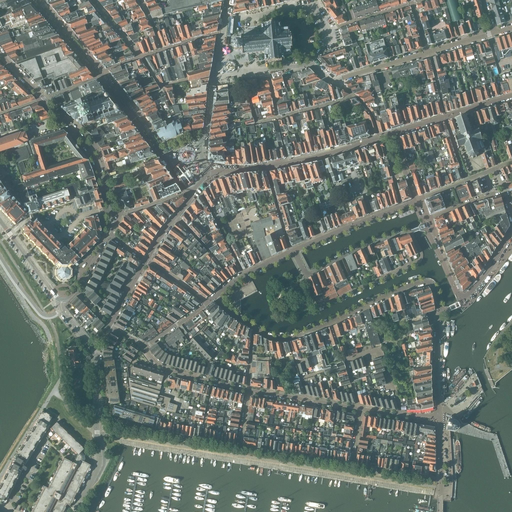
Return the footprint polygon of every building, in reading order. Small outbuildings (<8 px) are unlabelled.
[(10,0),(6,2),(0,4),(0,10),(1,12),(0,12),(0,18),(31,4),(31,3),(27,0),(10,0)] [(59,0),(49,4),(53,9),(72,2),(71,0),(59,0)] [(57,13),(71,8),(88,1),(87,0),(77,0),(72,2),(53,9),(57,13)] [(136,1),(135,0),(123,0),(124,2),(121,3),(124,11),(127,10),(125,5),(136,1)] [(171,0),(172,1),(171,1),(173,13),(175,12),(178,12),(178,13),(179,13),(193,9),(193,8),(198,7),(212,4),(224,2),(224,0),(171,0)] [(264,7),(262,0),(252,0),(253,4),(247,5),(248,11),(264,7)] [(322,0),(322,1),(323,3),(325,6),(326,8),(332,5),(334,7),(336,10),(339,7),(335,0),(322,0)] [(433,0),(430,0),(433,10),(434,10),(436,15),(438,14),(433,0)] [(456,0),(448,0),(446,1),(446,3),(452,21),(453,23),(457,22),(463,20),(463,18),(456,0)] [(92,5),(89,1),(88,1),(71,8),(57,13),(62,18),(82,9),(92,5)] [(136,1),(125,5),(127,10),(132,8),(137,6),(138,6),(136,1)] [(169,1),(164,2),(164,3),(157,5),(148,8),(150,13),(161,9),(162,9),(161,6),(169,3),(169,1)] [(115,3),(104,7),(107,10),(118,6),(116,2),(115,3)] [(212,4),(198,7),(199,12),(204,11),(222,8),(224,2),(212,4)] [(428,17),(431,16),(426,2),(422,3),(425,12),(426,12),(428,17)] [(425,12),(422,3),(416,5),(419,14),(424,12),(425,12)] [(0,28),(9,26),(40,14),(31,4),(0,18),(0,28)] [(476,12),(482,10),(480,4),(475,6),(475,5),(474,6),(476,12)] [(92,5),(82,9),(62,18),(67,23),(97,12),(92,5)] [(247,5),(234,8),(233,14),(248,11),(247,5)] [(111,16),(123,11),(122,9),(121,8),(119,9),(118,6),(107,10),(111,16)] [(336,11),(339,9),(339,10),(341,8),(340,6),(339,7),(336,10),(334,7),(328,12),(330,15),(333,13),(333,14),(336,12),(336,11)] [(133,15),(142,12),(139,7),(137,7),(131,9),(128,11),(128,13),(132,12),(133,15)] [(410,7),(404,9),(404,10),(405,15),(412,13),(411,11),(410,7)] [(199,12),(194,13),(196,19),(203,18),(221,13),(222,8),(204,11),(199,12)] [(333,13),(330,15),(334,19),(340,15),(339,15),(338,14),(343,10),(341,8),(339,10),(339,9),(336,11),(336,12),(333,14),(333,13)] [(447,8),(444,9),(447,18),(446,18),(447,18),(448,21),(445,22),(445,25),(449,38),(450,39),(455,38),(452,28),(451,25),(450,22),(450,21),(447,8)] [(153,19),(163,15),(161,9),(150,13),(153,19)] [(476,12),(478,18),(483,17),(484,16),(482,10),(476,12)] [(123,12),(123,11),(111,16),(115,20),(124,16),(123,15),(127,13),(126,11),(123,12)] [(97,12),(67,23),(72,29),(92,23),(103,19),(97,12)] [(132,16),(130,17),(132,24),(133,25),(134,24),(134,23),(138,22),(138,20),(145,17),(142,12),(133,15),(132,16)] [(340,15),(334,19),(338,25),(346,22),(348,21),(347,20),(346,20),(345,18),(344,19),(343,16),(345,15),(344,12),(343,12),(339,15),(340,15)] [(392,12),(385,15),(387,23),(392,22),(393,21),(393,22),(396,21),(398,20),(395,13),(395,12),(392,12)] [(424,12),(419,14),(422,23),(428,22),(426,16),(425,12),(424,12)] [(221,13),(203,18),(203,20),(198,22),(194,23),(194,22),(189,23),(189,25),(189,26),(190,27),(203,24),(220,19),(221,13)] [(40,14),(9,26),(11,29),(14,28),(24,25),(44,18),(40,14)] [(174,22),(172,16),(163,18),(164,23),(171,45),(181,42),(174,22)] [(497,25),(505,23),(505,21),(503,16),(495,18),(497,25)] [(125,20),(117,23),(121,27),(122,27),(128,25),(132,24),(130,17),(125,19),(125,20)] [(138,23),(134,25),(135,27),(139,26),(148,22),(146,17),(144,18),(140,19),(141,21),(137,22),(138,23)] [(464,19),(468,34),(476,31),(475,30),(472,20),(472,17),(470,18),(464,19)] [(25,28),(25,29),(46,21),(44,18),(24,25),(25,28)] [(156,27),(160,26),(162,25),(161,24),(164,23),(163,18),(154,21),(156,27)] [(94,28),(107,24),(103,19),(92,23),(94,28)] [(175,21),(174,22),(181,42),(188,40),(183,25),(183,24),(182,21),(181,19),(178,20),(176,21),(175,21)] [(219,25),(220,19),(203,24),(205,29),(219,25)] [(463,20),(457,22),(460,35),(461,36),(468,34),(463,20),(464,20),(463,20)] [(10,34),(0,37),(0,43),(1,43),(5,41),(11,39),(11,38),(14,37),(20,35),(20,36),(32,31),(50,25),(46,21),(25,29),(25,28),(10,34)] [(139,26),(135,27),(136,29),(138,34),(142,32),(143,32),(145,31),(152,28),(150,25),(148,22),(139,26)] [(265,56),(265,61),(268,61),(268,62),(271,61),(279,60),(279,61),(282,60),(282,59),(285,59),(284,55),(292,54),(292,49),(291,49),(291,47),(293,47),(291,33),(290,33),(290,32),(290,26),(281,27),(281,23),(278,23),(278,22),(275,23),(267,24),(267,23),(264,24),(264,25),(262,25),(262,27),(262,30),(263,30),(263,33),(263,34),(259,34),(258,34),(255,34),(254,34),(251,35),(250,35),(246,35),(241,36),(242,41),(240,41),(239,41),(237,41),(236,41),(234,41),(234,44),(234,45),(234,47),(234,48),(235,50),(238,50),(240,50),(243,50),(243,55),(247,54),(248,54),(252,54),(253,54),(256,53),(256,54),(257,53),(260,53),(261,53),(265,52),(265,53),(265,56)] [(422,24),(424,30),(425,30),(431,29),(428,22),(422,24)] [(76,34),(94,28),(92,23),(72,29),(76,34)] [(162,25),(160,26),(161,31),(167,46),(171,45),(164,23),(161,24),(162,25)] [(80,39),(94,34),(99,32),(103,31),(111,28),(107,24),(94,28),(76,34),(80,39)] [(124,28),(122,29),(126,33),(133,30),(136,29),(135,29),(134,25),(134,24),(124,28)] [(183,25),(188,40),(193,38),(190,27),(189,26),(187,26),(186,24),(183,25)] [(190,27),(193,38),(204,35),(203,29),(205,29),(203,24),(190,27)] [(353,24),(346,26),(349,33),(351,32),(355,31),(353,24)] [(18,44),(55,31),(50,25),(32,31),(20,36),(5,41),(1,43),(0,43),(0,44),(2,48),(15,43),(18,44)] [(217,31),(219,25),(205,29),(206,34),(217,31)] [(9,26),(0,28),(0,36),(10,33),(9,30),(11,29),(9,26)] [(346,26),(339,28),(342,35),(349,33),(346,26)] [(94,34),(80,39),(83,42),(85,45),(96,41),(100,39),(103,38),(106,37),(108,36),(116,33),(111,28),(103,31),(99,32),(94,34)] [(148,36),(149,39),(156,37),(152,28),(145,31),(147,34),(148,34),(149,36),(148,36)] [(429,46),(438,43),(450,39),(447,31),(443,32),(442,29),(439,30),(440,33),(436,34),(435,31),(429,33),(430,36),(426,37),(429,46)] [(26,52),(44,46),(42,41),(58,35),(55,31),(18,44),(15,43),(2,48),(7,54),(17,50),(21,48),(23,48),(24,51),(25,52),(26,52)] [(142,38),(147,53),(154,51),(149,39),(148,36),(149,36),(148,34),(147,34),(145,31),(143,32),(144,35),(139,37),(140,39),(142,38)] [(163,47),(167,46),(161,31),(158,32),(163,47)] [(410,37),(404,39),(405,43),(408,52),(409,52),(408,52),(409,52),(413,51),(415,50),(416,50),(413,39),(411,35),(410,32),(408,33),(409,37),(410,36),(410,37)] [(91,51),(111,43),(120,40),(122,39),(116,33),(108,36),(106,37),(103,38),(100,39),(101,43),(88,48),(91,51)] [(496,39),(497,43),(493,44),(498,61),(511,56),(511,55),(511,52),(511,51),(511,34),(507,36),(506,36),(501,37),(501,38),(496,39)] [(26,52),(25,52),(26,55),(27,58),(27,59),(55,49),(60,47),(67,45),(59,35),(58,35),(42,41),(44,46),(26,52)] [(201,46),(202,45),(216,41),(216,36),(201,40),(200,40),(201,46)] [(149,39),(154,51),(160,48),(156,37),(149,39)] [(420,37),(413,39),(416,50),(419,49),(420,49),(422,48),(423,47),(422,45),(422,44),(420,37)] [(136,45),(136,46),(137,47),(139,45),(141,51),(144,54),(147,53),(142,38),(140,39),(138,39),(139,42),(135,44),(136,45)] [(343,40),(345,47),(351,45),(355,44),(357,43),(355,40),(352,41),(351,38),(350,38),(343,40)] [(96,41),(85,45),(88,48),(101,43),(100,39),(96,41)] [(383,39),(365,44),(366,48),(367,50),(368,56),(371,64),(376,62),(377,62),(382,60),(383,60),(388,58),(388,59),(389,58),(388,58),(386,49),(383,39)] [(395,39),(392,40),(393,42),(394,47),(396,56),(402,54),(401,53),(401,51),(399,46),(397,46),(396,41),(395,41),(395,39)] [(111,43),(91,51),(95,55),(106,51),(112,48),(122,45),(120,40),(111,43)] [(202,45),(201,46),(200,40),(194,42),(197,52),(199,52),(199,51),(203,50),(202,45)] [(401,40),(399,41),(402,52),(403,54),(408,52),(405,43),(402,43),(401,40)] [(215,46),(216,41),(202,45),(203,50),(215,46)] [(486,53),(492,51),(489,41),(483,43),(486,53)] [(188,44),(192,57),(198,55),(197,52),(194,42),(188,44)] [(479,44),(483,57),(485,56),(493,54),(492,51),(486,53),(483,43),(479,44)] [(129,49),(128,47),(125,44),(122,45),(112,48),(106,51),(95,55),(98,60),(109,56),(114,54),(120,52),(129,49)] [(188,44),(182,46),(186,59),(192,57),(188,44)] [(72,54),(73,53),(67,45),(60,47),(64,56),(72,54)] [(474,59),(476,65),(480,64),(478,56),(477,54),(475,45),(471,47),(473,55),(474,59)] [(181,47),(175,49),(183,72),(186,71),(184,63),(187,62),(186,59),(182,46),(181,47)] [(215,46),(203,50),(199,51),(199,52),(197,52),(198,55),(199,55),(214,51),(215,46)] [(66,76),(86,67),(78,58),(73,53),(72,54),(64,56),(60,47),(55,49),(27,59),(15,64),(21,68),(31,77),(35,83),(44,79),(43,78),(47,77),(49,76),(50,75),(52,75),(53,74),(54,77),(55,80),(63,77),(66,76)] [(389,48),(386,49),(388,58),(392,57),(396,56),(394,47),(389,48)] [(468,66),(472,82),(480,80),(476,65),(474,59),(473,55),(471,47),(464,49),(466,57),(468,66)] [(7,54),(11,59),(13,59),(19,56),(18,53),(22,52),(21,48),(17,50),(7,54)] [(358,58),(356,58),(359,68),(360,68),(365,66),(360,49),(360,48),(356,49),(358,53),(359,54),(360,57),(358,58)] [(175,49),(169,51),(174,66),(176,73),(179,80),(185,78),(183,72),(175,49)] [(466,57),(464,49),(458,50),(458,52),(460,59),(463,58),(464,64),(466,64),(466,66),(468,66),(466,57)] [(169,51),(162,53),(166,65),(167,69),(169,68),(170,72),(171,75),(176,73),(174,66),(169,51)] [(213,60),(213,59),(213,58),(213,55),(214,51),(199,55),(200,58),(198,58),(199,64),(197,65),(198,71),(212,67),(212,63),(212,62),(212,61),(213,61),(213,60)] [(349,52),(347,52),(348,53),(348,54),(351,53),(352,56),(350,56),(352,62),(351,62),(352,65),(349,66),(348,67),(349,72),(354,70),(359,68),(356,58),(356,57),(355,58),(353,51),(349,52)] [(457,51),(452,52),(455,63),(458,62),(459,67),(461,66),(459,59),(458,52),(457,51)] [(162,53),(156,55),(163,74),(165,83),(173,81),(171,75),(170,72),(169,68),(167,69),(166,65),(162,53)] [(98,60),(103,65),(105,67),(107,68),(116,64),(125,61),(124,57),(121,58),(120,57),(117,58),(116,57),(115,57),(114,54),(109,56),(98,60)] [(447,71),(445,64),(449,63),(446,54),(438,57),(441,72),(437,73),(439,78),(447,76),(445,71),(447,71)] [(156,55),(152,56),(156,70),(157,73),(155,74),(157,76),(161,84),(165,83),(163,74),(156,55)] [(152,57),(146,59),(148,63),(149,65),(155,74),(157,73),(156,70),(152,56),(152,57)] [(438,57),(433,58),(437,73),(441,72),(438,57)] [(423,61),(426,71),(426,72),(433,70),(430,59),(423,61)] [(142,60),(136,62),(139,68),(145,67),(144,67),(146,66),(144,64),(142,60)] [(424,71),(426,71),(423,61),(417,62),(418,64),(421,79),(425,78),(424,71)] [(339,64),(327,68),(332,72),(347,67),(346,65),(343,65),(342,62),(341,63),(339,64)] [(132,63),(126,65),(110,71),(109,72),(112,75),(127,70),(133,68),(132,63)] [(411,80),(421,78),(417,64),(417,63),(408,65),(411,80)] [(408,65),(397,68),(399,74),(400,78),(405,76),(406,80),(406,82),(411,80),(408,65)] [(86,67),(66,76),(70,87),(93,78),(93,76),(86,67)] [(347,67),(332,72),(337,76),(349,72),(348,67),(347,67)] [(135,71),(135,70),(134,68),(133,68),(127,70),(112,75),(115,78),(134,71),(135,71)] [(210,76),(211,68),(187,74),(189,82),(191,81),(210,76)] [(394,69),(391,70),(391,71),(392,74),(393,80),(397,79),(400,78),(399,74),(397,68),(394,69)] [(135,75),(117,81),(120,85),(150,74),(148,71),(140,73),(139,72),(138,72),(137,70),(135,71),(134,71),(135,73),(134,73),(135,75)] [(304,70),(298,72),(299,79),(300,79),(307,76),(304,70)] [(134,71),(115,78),(117,81),(135,75),(134,73),(135,73),(134,71)] [(0,80),(11,76),(7,72),(0,74),(0,80)] [(298,72),(291,74),(294,82),(297,81),(300,80),(300,79),(299,79),(298,72)] [(434,78),(433,73),(427,75),(428,79),(430,79),(431,82),(435,81),(434,78)] [(152,77),(150,74),(120,85),(122,87),(130,85),(137,82),(142,81),(151,77),(152,77)] [(371,77),(372,81),(374,88),(376,93),(381,92),(380,88),(376,75),(376,74),(370,75),(371,77)] [(503,82),(500,83),(503,95),(506,94),(510,93),(508,88),(506,81),(506,80),(504,75),(501,76),(503,82)] [(0,86),(4,86),(7,84),(16,81),(11,77),(11,76),(0,80),(0,86)] [(64,80),(58,82),(61,90),(70,87),(66,76),(63,77),(64,80)] [(192,88),(208,85),(210,76),(191,81),(192,88)] [(297,81),(294,82),(295,85),(295,88),(296,87),(299,86),(302,85),(302,86),(321,80),(317,76),(309,79),(308,78),(300,80),(297,81)] [(362,78),(363,83),(365,82),(365,84),(365,85),(366,86),(367,90),(365,91),(355,94),(360,98),(371,93),(370,91),(369,88),(373,87),(370,77),(369,76),(362,78)] [(282,77),(272,80),(273,83),(273,85),(275,91),(274,91),(276,100),(277,102),(284,100),(285,103),(291,102),(289,97),(288,92),(286,87),(285,88),(282,77)] [(491,87),(492,86),(495,97),(500,96),(497,88),(496,82),(493,83),(491,78),(489,78),(490,80),(491,84),(490,84),(491,87)] [(451,79),(448,80),(443,81),(444,84),(440,85),(442,95),(443,95),(445,95),(448,94),(448,92),(448,89),(450,88),(449,84),(453,83),(452,79),(451,79)] [(38,83),(36,83),(41,88),(41,89),(46,87),(44,80),(38,83)] [(249,88),(250,92),(256,91),(257,91),(256,86),(257,86),(256,80),(247,81),(248,87),(249,88)] [(321,80),(312,85),(312,86),(313,87),(315,87),(317,88),(318,89),(317,91),(314,92),(315,96),(319,95),(318,94),(322,88),(325,83),(321,80)] [(492,98),(495,97),(492,86),(491,87),(490,84),(491,84),(490,80),(485,82),(490,99),(492,98)] [(7,84),(4,86),(9,90),(11,88),(11,89),(13,87),(20,84),(16,81),(7,84)] [(74,102),(94,95),(104,91),(103,88),(102,87),(97,81),(69,91),(70,94),(71,95),(72,97),(72,98),(73,100),(74,101),(74,102)] [(480,83),(482,88),(486,100),(490,99),(485,82),(485,81),(480,83)] [(137,82),(130,85),(122,87),(126,92),(128,94),(140,89),(139,87),(137,82)] [(322,88),(318,94),(319,95),(319,94),(321,94),(321,93),(323,90),(325,91),(326,91),(328,89),(329,90),(329,89),(329,88),(328,85),(325,83),(322,88)] [(13,87),(11,89),(15,92),(18,95),(19,96),(20,94),(27,91),(24,88),(20,84),(13,87)] [(477,85),(478,88),(482,101),(486,100),(482,88),(480,88),(479,84),(477,85)] [(133,100),(148,94),(160,89),(157,85),(156,85),(153,86),(152,85),(143,88),(140,89),(128,94),(133,100)] [(192,88),(193,88),(192,88),(191,89),(191,92),(187,93),(186,93),(187,98),(207,94),(207,92),(207,91),(207,89),(208,89),(207,89),(208,85),(192,88)] [(334,87),(328,85),(329,88),(329,89),(329,90),(332,101),(337,100),(338,100),(334,88),(334,87)] [(46,87),(41,89),(47,95),(51,94),(48,86),(46,87)] [(335,87),(334,87),(334,88),(338,100),(343,98),(340,90),(337,88),(335,87)] [(257,91),(256,91),(258,96),(261,95),(264,95),(271,93),(270,88),(257,91)] [(459,108),(465,107),(461,92),(460,89),(458,90),(458,91),(455,91),(456,93),(459,108)] [(214,105),(214,106),(227,104),(229,104),(234,104),(235,107),(239,106),(240,106),(240,104),(241,104),(241,98),(240,96),(240,97),(240,96),(239,97),(236,97),(235,97),(233,97),(231,97),(228,98),(228,90),(216,92),(215,97),(215,101),(214,105)] [(341,90),(340,90),(343,98),(344,97),(348,95),(343,91),(341,90)] [(373,93),(374,92),(373,90),(370,91),(371,93),(360,98),(364,103),(375,99),(373,93)] [(472,104),(477,103),(474,90),(468,92),(468,93),(472,104)] [(107,118),(123,112),(120,109),(117,105),(116,106),(115,105),(111,99),(111,100),(110,98),(111,97),(108,93),(108,94),(106,91),(105,91),(104,91),(94,95),(74,102),(74,101),(72,102),(68,103),(64,93),(53,97),(53,100),(61,108),(71,116),(70,116),(72,118),(73,119),(73,118),(75,121),(78,123),(79,124),(81,126),(105,118),(105,119),(106,119),(106,118),(107,117),(107,118)] [(455,91),(451,91),(451,93),(455,110),(459,108),(456,93),(455,91)] [(463,91),(461,92),(465,107),(472,104),(468,93),(464,94),(463,91)] [(167,93),(170,101),(176,100),(173,92),(167,93)] [(258,96),(252,98),(253,104),(255,103),(271,100),(272,99),(272,96),(271,93),(264,95),(261,95),(258,96)] [(422,120),(417,101),(416,100),(422,99),(420,93),(416,94),(417,96),(415,96),(416,98),(415,98),(416,106),(412,107),(416,122),(422,120)] [(455,110),(451,93),(448,94),(445,95),(446,96),(447,96),(450,111),(453,110),(455,110)] [(154,102),(151,97),(151,98),(148,94),(133,100),(133,101),(140,108),(139,108),(140,109),(154,102)] [(178,104),(178,105),(178,106),(182,105),(206,102),(207,94),(187,98),(185,98),(176,100),(170,101),(170,102),(172,101),(173,102),(175,102),(175,105),(178,104)] [(300,100),(296,101),(297,105),(299,110),(307,108),(306,101),(305,99),(305,98),(304,94),(299,96),(299,97),(300,100)] [(404,125),(400,111),(399,105),(398,105),(396,94),(393,95),(394,98),(392,99),(390,99),(392,107),(391,108),(391,109),(388,110),(386,104),(385,104),(391,128),(391,129),(404,125)] [(438,94),(432,96),(432,94),(427,95),(427,98),(432,117),(437,115),(444,113),(439,94),(438,94)] [(31,95),(30,95),(22,99),(15,100),(17,106),(35,100),(31,95)] [(164,97),(162,98),(161,98),(154,102),(140,109),(143,113),(144,113),(163,103),(166,102),(168,101),(167,96),(165,97),(164,97)] [(8,98),(8,100),(11,109),(17,106),(15,100),(14,97),(13,97),(13,98),(14,100),(10,101),(10,99),(9,99),(9,98),(10,98),(10,97),(7,98),(8,98)] [(345,102),(339,104),(340,105),(340,107),(341,108),(342,112),(353,108),(361,104),(358,101),(357,101),(355,98),(345,102)] [(427,98),(424,99),(424,100),(425,100),(427,105),(423,106),(427,118),(432,117),(427,98)] [(271,100),(255,103),(256,106),(262,105),(263,108),(266,107),(273,105),(272,99),(271,100)] [(379,110),(378,107),(376,104),(375,99),(364,103),(368,107),(372,112),(379,110)] [(284,100),(277,102),(277,103),(277,105),(278,111),(288,109),(286,104),(285,104),(285,103),(284,100)] [(422,120),(427,118),(423,106),(422,101),(422,100),(417,101),(422,120)] [(147,117),(162,109),(163,110),(170,107),(168,101),(166,102),(163,103),(144,113),(145,115),(146,116),(146,117),(147,117)] [(206,102),(182,105),(178,106),(178,105),(172,106),(172,107),(175,114),(181,113),(181,112),(188,110),(188,111),(189,110),(205,108),(206,102)] [(288,109),(278,111),(279,115),(290,112),(289,108),(290,108),(289,105),(293,104),(292,102),(291,103),(286,104),(288,109)] [(213,110),(213,112),(215,112),(235,108),(235,107),(234,104),(229,104),(227,104),(214,106),(213,110)] [(333,105),(328,107),(330,114),(336,112),(335,110),(341,108),(340,107),(340,105),(339,104),(333,105)] [(407,108),(407,109),(410,123),(412,123),(416,122),(412,107),(412,105),(410,105),(410,104),(406,105),(406,107),(407,108)] [(498,106),(501,115),(501,117),(506,115),(503,104),(498,106)] [(267,111),(261,112),(262,114),(263,115),(263,116),(275,113),(273,105),(266,107),(267,111)] [(382,119),(385,131),(391,129),(391,128),(385,105),(378,107),(379,110),(379,111),(380,112),(380,115),(382,119)] [(29,106),(25,108),(29,116),(30,118),(34,117),(33,114),(31,111),(29,106)] [(162,120),(175,114),(172,107),(170,107),(163,110),(162,109),(147,117),(153,125),(160,121),(162,120)] [(497,120),(496,117),(493,107),(486,109),(492,128),(493,133),(496,132),(494,125),(498,124),(497,120)] [(25,108),(21,109),(25,117),(25,120),(30,119),(30,118),(29,116),(25,108)] [(192,115),(205,113),(205,109),(205,108),(189,110),(188,111),(188,110),(181,112),(181,113),(182,116),(184,116),(186,116),(189,115),(192,115)] [(21,109),(15,111),(17,116),(20,115),(21,118),(23,121),(25,120),(25,117),(21,109)] [(212,117),(212,118),(228,115),(231,114),(235,113),(234,109),(215,112),(213,113),(213,114),(212,117)] [(400,111),(404,125),(404,126),(404,125),(406,125),(410,123),(407,109),(400,111)] [(486,109),(481,111),(483,119),(478,121),(479,125),(479,126),(480,126),(485,124),(485,123),(488,122),(490,128),(492,128),(486,109)] [(324,149),(330,148),(326,132),(326,130),(325,127),(322,116),(320,110),(314,111),(317,119),(317,122),(319,129),(324,149)] [(385,131),(382,119),(380,115),(380,112),(379,111),(379,110),(372,112),(376,121),(380,133),(381,132),(381,133),(382,132),(384,132),(385,131)] [(369,118),(370,124),(373,135),(376,134),(377,134),(373,119),(370,115),(367,111),(366,112),(363,113),(365,120),(369,118)] [(476,126),(479,125),(478,121),(483,119),(481,111),(474,113),(475,117),(476,119),(474,120),(476,126)] [(14,112),(9,113),(13,124),(14,124),(13,120),(14,120),(17,119),(14,112)] [(123,112),(107,118),(106,118),(109,124),(114,122),(127,117),(126,116),(123,112),(123,113),(123,112)] [(13,124),(9,113),(4,115),(6,123),(9,122),(10,124),(9,124),(10,128),(13,127),(13,124)] [(175,114),(169,117),(162,120),(160,121),(153,125),(163,141),(184,133),(182,127),(184,126),(183,121),(183,116),(182,116),(182,117),(181,113),(175,114)] [(36,118),(34,118),(36,122),(50,117),(47,114),(36,118)] [(479,150),(479,149),(478,150),(477,146),(478,146),(477,145),(476,145),(475,142),(476,142),(478,141),(482,140),(483,140),(482,139),(480,135),(483,134),(481,130),(480,126),(479,126),(479,125),(476,126),(473,127),(471,119),(469,114),(468,115),(466,115),(462,116),(460,117),(455,118),(455,119),(454,119),(456,119),(459,129),(460,131),(459,131),(459,132),(460,132),(461,135),(457,137),(456,137),(455,137),(454,137),(455,138),(458,147),(458,148),(459,147),(464,145),(466,149),(465,149),(465,150),(466,150),(467,153),(466,154),(467,154),(469,156),(469,157),(470,157),(472,157),(472,158),(473,158),(473,157),(475,157),(476,157),(477,157),(476,156),(478,154),(479,154),(478,153),(478,150),(479,150)] [(211,122),(211,123),(228,119),(235,118),(234,115),(230,116),(231,117),(229,117),(228,115),(212,118),(212,122),(211,122)] [(95,129),(88,132),(94,139),(95,138),(98,137),(100,136),(102,136),(104,135),(105,134),(114,131),(115,132),(113,133),(112,134),(111,134),(107,135),(106,137),(107,139),(116,136),(116,137),(121,135),(122,134),(127,133),(136,129),(132,123),(131,123),(127,117),(114,122),(109,124),(105,126),(101,127),(95,129)] [(290,117),(285,118),(289,131),(290,132),(294,131),(293,130),(291,130),(290,126),(292,125),(290,117)] [(183,121),(184,126),(182,127),(184,133),(192,130),(191,124),(190,119),(184,120),(183,121)] [(211,123),(211,129),(227,125),(229,125),(231,124),(230,123),(232,123),(231,122),(229,123),(228,119),(211,123)] [(279,120),(280,127),(283,126),(285,131),(285,132),(288,131),(286,125),(284,119),(279,120)] [(458,130),(454,119),(453,119),(454,119),(452,120),(452,119),(452,120),(451,120),(450,120),(449,121),(453,132),(455,131),(456,134),(457,137),(461,135),(460,132),(459,132),(459,131),(458,130)] [(204,121),(191,124),(192,130),(203,127),(204,128),(204,127),(203,127),(204,122),(204,121)] [(277,121),(270,122),(272,130),(272,131),(273,135),(275,134),(280,133),(278,128),(277,121)] [(339,145),(344,144),(346,143),(350,142),(346,126),(346,124),(342,125),(343,128),(344,128),(345,130),(342,130),(340,122),(333,124),(334,127),(339,145)] [(346,126),(350,142),(359,140),(360,140),(360,139),(361,139),(362,139),(365,138),(370,136),(367,125),(366,122),(348,127),(347,126),(346,126)] [(440,124),(443,131),(443,133),(443,132),(446,131),(448,137),(450,136),(445,122),(440,124)] [(211,129),(210,134),(225,131),(229,130),(236,129),(236,128),(234,128),(234,127),(233,127),(232,124),(231,124),(229,125),(227,125),(211,129)] [(434,127),(436,133),(437,135),(439,134),(438,132),(443,131),(440,124),(439,124),(437,125),(434,126),(434,127)] [(330,131),(329,129),(329,126),(325,127),(326,130),(326,132),(330,148),(335,146),(330,131)] [(433,126),(429,127),(433,139),(434,141),(433,141),(434,144),(438,143),(438,142),(441,141),(441,139),(440,136),(439,134),(437,135),(436,133),(435,133),(433,127),(433,126)] [(330,131),(335,146),(339,145),(334,127),(329,129),(330,131)] [(122,139),(117,140),(119,146),(122,145),(125,144),(125,142),(124,139),(129,137),(139,134),(139,133),(136,129),(127,133),(122,134),(121,135),(122,139)] [(210,134),(210,140),(210,141),(226,137),(226,134),(234,133),(234,139),(237,139),(237,135),(237,132),(236,132),(236,129),(229,130),(225,131),(210,134)] [(303,131),(305,136),(310,153),(314,151),(310,136),(309,129),(303,131)] [(316,137),(319,150),(324,149),(319,129),(317,130),(319,136),(316,137)] [(428,144),(431,143),(431,141),(430,139),(429,140),(426,129),(421,130),(423,137),(424,141),(427,140),(428,144)] [(417,132),(411,134),(415,146),(418,145),(420,150),(422,150),(419,138),(422,137),(423,137),(421,130),(420,131),(417,132)] [(31,141),(30,141),(39,169),(40,169),(40,170),(38,171),(22,176),(24,182),(27,192),(39,188),(38,186),(49,183),(48,179),(57,176),(57,175),(59,175),(59,176),(77,170),(77,169),(79,169),(90,165),(88,161),(87,160),(78,149),(76,146),(75,145),(67,135),(66,134),(63,131),(54,133),(44,136),(31,141)] [(0,152),(23,144),(23,143),(27,141),(26,135),(24,132),(21,134),(20,132),(0,139),(0,152)] [(124,139),(125,142),(129,140),(129,139),(130,139),(131,142),(143,138),(139,134),(124,139)] [(298,155),(300,155),(295,134),(289,136),(291,143),(294,156),(297,156),(297,155),(298,154),(298,155)] [(411,134),(406,135),(410,149),(410,151),(411,153),(415,152),(415,150),(416,150),(415,146),(411,134)] [(315,135),(310,136),(314,151),(319,150),(316,137),(315,135)] [(406,135),(400,137),(405,155),(407,154),(410,154),(409,151),(410,151),(410,149),(406,135)] [(209,147),(223,144),(226,143),(229,143),(231,142),(231,143),(233,142),(235,142),(234,136),(228,137),(226,137),(210,141),(209,147)] [(289,157),(294,156),(291,143),(288,144),(288,143),(288,142),(287,137),(284,138),(289,157)] [(125,144),(122,145),(123,147),(125,146),(126,149),(146,143),(143,138),(131,142),(125,144)] [(263,143),(259,144),(262,161),(262,162),(266,162),(268,162),(268,161),(265,147),(267,147),(266,143),(265,138),(263,139),(262,140),(262,141),(263,142),(263,143)] [(301,138),(296,140),(300,155),(303,154),(304,154),(305,154),(302,143),(301,138)] [(275,145),(272,146),(273,150),(274,160),(281,159),(280,158),(277,141),(275,142),(275,145)] [(209,147),(209,153),(210,153),(224,153),(231,153),(234,153),(234,151),(234,147),(233,142),(231,143),(231,142),(229,143),(226,143),(223,144),(209,147)] [(118,152),(116,153),(117,155),(119,155),(120,158),(127,156),(129,155),(136,153),(150,148),(146,143),(126,149),(118,152)] [(244,143),(241,143),(242,148),(241,148),(243,163),(244,165),(251,165),(251,164),(250,156),(248,147),(243,148),(243,147),(244,147),(244,143)] [(379,145),(385,167),(389,166),(388,163),(387,158),(387,157),(385,149),(383,143),(379,144),(379,145)] [(253,144),(248,145),(248,147),(250,156),(251,164),(256,163),(254,147),(253,144)] [(377,145),(373,146),(377,160),(380,159),(382,165),(379,166),(380,169),(383,168),(383,167),(385,167),(379,145),(378,145),(377,145)] [(26,147),(12,152),(16,163),(30,158),(28,154),(31,153),(28,146),(26,147)] [(267,147),(265,147),(268,161),(273,161),(274,160),(273,150),(272,146),(267,147)] [(367,148),(372,162),(375,161),(376,162),(378,162),(377,160),(373,146),(367,148)] [(259,147),(254,147),(256,163),(257,163),(262,162),(262,161),(259,147)] [(488,156),(486,151),(485,148),(485,147),(482,148),(484,154),(481,155),(486,169),(491,167),(488,156)] [(128,159),(125,160),(127,165),(132,163),(142,160),(156,155),(150,148),(136,153),(129,155),(127,156),(128,159)] [(361,150),(370,176),(372,176),(369,164),(372,163),(372,162),(367,148),(361,150)] [(359,163),(359,166),(363,165),(364,166),(367,178),(370,177),(370,176),(361,150),(355,152),(359,163)] [(432,151),(423,153),(425,160),(424,161),(425,167),(430,165),(429,164),(436,162),(432,151)] [(347,154),(338,156),(331,158),(326,160),(324,160),(326,166),(325,166),(326,169),(328,168),(330,173),(334,185),(339,183),(338,181),(344,180),(344,179),(341,171),(359,166),(359,163),(355,152),(354,152),(347,154)] [(455,152),(448,154),(444,155),(445,160),(456,157),(455,152)] [(110,155),(104,157),(106,163),(107,162),(109,161),(118,159),(117,155),(116,153),(110,155)] [(224,153),(210,153),(210,160),(217,161),(225,162),(224,153)] [(156,155),(142,160),(147,175),(165,169),(161,163),(156,155)] [(496,165),(493,155),(491,155),(488,156),(491,167),(496,165)] [(306,164),(312,184),(317,183),(317,184),(320,183),(319,182),(324,181),(323,180),(323,178),(322,178),(322,176),(322,175),(321,174),(321,173),(325,171),(324,166),(322,162),(322,160),(317,162),(313,163),(312,163),(310,163),(306,164)] [(0,209),(15,225),(26,215),(25,214),(28,213),(28,214),(29,214),(31,220),(32,219),(34,221),(31,213),(32,213),(32,212),(34,211),(35,212),(39,211),(35,201),(35,199),(36,199),(35,196),(29,198),(27,192),(24,182),(11,187),(7,175),(9,174),(5,161),(0,162),(0,209)] [(106,163),(108,171),(108,170),(114,168),(113,165),(111,166),(109,161),(107,162),(106,163)] [(451,165),(449,165),(451,168),(451,169),(454,168),(455,170),(460,169),(459,166),(458,162),(451,165)] [(305,183),(308,193),(308,192),(308,191),(308,192),(307,190),(314,188),(312,184),(306,164),(299,166),(304,181),(308,180),(309,182),(305,183)] [(91,168),(90,165),(79,169),(80,175),(92,171),(91,168)] [(297,183),(302,182),(303,185),(303,186),(304,190),(306,194),(308,193),(305,183),(304,181),(299,166),(292,168),(297,183)] [(387,178),(388,180),(388,181),(389,185),(394,184),(392,177),(391,175),(391,172),(389,166),(385,167),(383,167),(383,168),(380,169),(382,175),(383,175),(384,179),(387,178)] [(295,187),(297,186),(298,186),(297,183),(292,168),(287,169),(293,187),(294,191),(295,191),(295,190),(296,190),(295,187)] [(508,174),(505,168),(501,170),(503,176),(505,175),(507,180),(506,181),(507,184),(508,183),(511,182),(508,174)] [(147,175),(143,177),(145,184),(147,183),(150,190),(152,196),(151,196),(152,198),(154,202),(161,200),(171,196),(181,192),(181,191),(180,191),(180,190),(179,189),(178,188),(178,187),(177,185),(176,185),(165,190),(163,184),(173,180),(170,175),(168,172),(165,169),(147,175)] [(283,169),(283,170),(288,188),(290,187),(290,188),(291,187),(293,187),(287,169),(283,169)] [(420,182),(418,176),(421,176),(424,175),(423,170),(420,169),(416,169),(411,171),(413,178),(415,185),(419,184),(419,183),(420,182)] [(455,170),(453,171),(454,174),(453,175),(455,182),(464,179),(460,169),(455,170)] [(278,170),(274,171),(271,172),(270,173),(273,181),(272,181),(274,188),(276,194),(278,194),(282,193),(282,192),(281,188),(278,188),(276,181),(280,180),(278,170)] [(285,185),(286,191),(289,190),(288,188),(283,170),(278,170),(280,180),(282,185),(285,184),(286,185),(285,185)] [(445,170),(442,171),(447,185),(451,184),(449,176),(447,176),(445,170)] [(94,177),(92,171),(80,175),(82,180),(85,179),(94,177)] [(266,172),(259,173),(260,174),(264,191),(264,194),(266,197),(267,196),(266,191),(268,190),(269,193),(271,192),(269,183),(266,172)] [(437,176),(435,177),(438,189),(443,187),(440,176),(438,172),(436,173),(437,176)] [(254,173),(253,173),(253,174),(257,192),(258,196),(264,194),(264,191),(260,174),(259,173),(255,173),(254,173)] [(239,175),(238,176),(242,190),(243,192),(243,191),(247,190),(248,193),(247,194),(250,203),(254,201),(246,174),(239,176),(239,175)] [(256,190),(253,174),(246,174),(254,201),(257,201),(254,193),(253,193),(252,192),(256,190)] [(232,176),(232,177),(237,192),(238,194),(243,193),(243,191),(243,192),(242,190),(238,176),(232,177),(232,176)] [(419,196),(424,194),(421,183),(422,182),(422,181),(421,179),(422,179),(421,176),(418,176),(420,182),(419,183),(419,184),(415,185),(419,196)] [(94,177),(85,179),(87,184),(85,185),(86,188),(87,190),(97,187),(94,177)] [(225,178),(233,202),(240,200),(238,194),(237,192),(232,177),(225,178)] [(435,177),(426,180),(427,184),(430,192),(438,189),(435,177)] [(230,211),(236,209),(233,202),(225,178),(219,180),(230,211)] [(213,182),(213,183),(217,193),(219,197),(221,203),(222,208),(225,216),(227,216),(226,213),(230,211),(219,180),(213,182)] [(474,182),(471,183),(473,190),(473,191),(476,197),(485,193),(485,191),(483,187),(480,180),(474,182)] [(120,184),(114,186),(115,190),(130,185),(129,182),(130,182),(132,182),(131,181),(129,182),(129,181),(120,184)] [(130,185),(115,190),(118,196),(127,192),(131,190),(141,186),(140,184),(139,181),(130,185)] [(399,190),(407,187),(405,181),(397,183),(399,190)] [(78,182),(75,183),(65,186),(67,190),(73,188),(74,189),(76,194),(77,197),(74,197),(78,208),(79,209),(79,208),(81,207),(81,208),(82,208),(82,207),(84,207),(85,207),(85,206),(87,206),(88,206),(88,205),(91,205),(94,204),(93,201),(101,199),(97,187),(87,190),(86,188),(81,190),(78,182)] [(213,183),(208,188),(215,206),(218,204),(220,209),(221,208),(222,208),(221,203),(219,197),(217,193),(213,183)] [(456,189),(461,202),(462,202),(468,200),(476,197),(473,191),(473,190),(471,183),(470,184),(469,184),(470,184),(467,185),(466,185),(464,186),(463,186),(463,187),(456,189)] [(407,187),(399,190),(403,202),(411,199),(407,187)] [(73,188),(67,190),(69,197),(76,194),(74,189),(73,188)] [(212,208),(215,206),(208,188),(207,188),(204,192),(203,192),(204,193),(206,196),(207,199),(208,200),(210,205),(211,206),(212,208)] [(67,190),(37,200),(35,201),(39,211),(70,201),(69,197),(67,190)] [(394,205),(390,191),(390,190),(386,191),(386,193),(390,206),(392,206),(394,205)] [(394,205),(399,203),(397,196),(395,190),(390,191),(394,205)] [(385,208),(385,206),(381,196),(379,197),(377,191),(375,192),(378,202),(381,208),(381,210),(385,208)] [(289,198),(289,196),(288,197),(287,193),(276,196),(278,201),(288,198),(289,198)] [(386,206),(386,208),(390,206),(386,193),(382,194),(386,206)] [(177,203),(179,207),(182,204),(183,203),(186,199),(183,195),(175,198),(174,199),(177,203)] [(444,201),(443,198),(441,199),(439,195),(426,200),(428,207),(444,201)] [(206,219),(208,222),(209,221),(214,219),(211,213),(208,208),(204,202),(200,196),(196,200),(201,208),(207,216),(206,217),(207,219),(206,219)] [(357,198),(355,198),(356,200),(356,201),(358,201),(362,215),(363,217),(368,214),(369,214),(368,214),(368,213),(365,202),(364,200),(363,196),(357,198)] [(504,206),(501,196),(487,200),(489,206),(490,211),(504,206)] [(320,197),(317,198),(319,204),(321,211),(322,212),(327,211),(326,208),(329,207),(333,206),(332,202),(331,202),(329,202),(329,203),(327,203),(325,204),(324,204),(322,205),(322,204),(321,203),(322,202),(320,197)] [(288,198),(278,201),(279,206),(281,206),(290,203),(288,198)] [(93,201),(94,204),(95,207),(98,207),(99,210),(103,208),(102,205),(103,205),(101,199),(93,201)] [(148,199),(134,203),(136,208),(139,207),(150,203),(148,199)] [(177,210),(179,207),(177,203),(174,199),(169,201),(164,204),(163,204),(164,206),(165,205),(168,208),(172,205),(177,210)] [(374,202),(373,199),(369,200),(373,213),(373,212),(375,212),(380,210),(377,201),(374,202)] [(200,223),(206,219),(207,219),(206,217),(207,216),(201,208),(196,200),(190,207),(194,213),(193,214),(200,223)] [(356,219),(362,217),(361,216),(356,200),(350,202),(352,206),(356,219)] [(445,204),(444,201),(428,207),(431,214),(444,209),(444,207),(443,205),(445,204)] [(479,215),(482,214),(481,212),(480,213),(478,210),(480,209),(478,202),(474,204),(474,205),(479,215)] [(281,211),(293,207),(292,203),(279,206),(281,211)] [(163,204),(157,206),(162,211),(163,212),(169,218),(173,214),(168,208),(165,205),(164,206),(163,204)] [(473,218),(478,215),(473,206),(472,204),(467,206),(473,218)] [(168,208),(173,214),(177,210),(172,205),(168,208)] [(162,211),(157,206),(150,209),(157,216),(162,211)] [(473,219),(473,218),(467,206),(461,208),(461,210),(471,231),(477,228),(474,221),(473,219)] [(490,211),(487,212),(484,212),(485,215),(487,222),(494,219),(506,214),(504,206),(490,211)] [(193,214),(194,213),(190,207),(185,212),(185,213),(189,218),(188,218),(192,222),(196,227),(199,224),(200,223),(193,214)] [(339,214),(341,213),(340,213),(340,212),(343,211),(342,210),(344,210),(344,207),(341,208),(342,209),(338,210),(338,212),(334,214),(338,226),(342,225),(339,214)] [(164,224),(157,216),(150,209),(143,211),(151,219),(152,220),(160,229),(164,224)] [(278,214),(276,209),(271,211),(272,212),(268,213),(269,218),(272,217),(272,216),(278,214)] [(460,209),(454,211),(459,222),(460,223),(466,220),(462,213),(460,209)] [(143,211),(138,212),(147,223),(151,219),(143,211)] [(157,216),(164,224),(169,218),(163,212),(162,211),(157,216)] [(327,211),(322,212),(324,220),(328,231),(333,228),(329,216),(328,216),(327,211)] [(454,211),(450,213),(451,214),(456,224),(455,225),(456,227),(456,228),(461,226),(459,223),(460,223),(459,222),(457,224),(456,222),(459,221),(454,211)] [(143,227),(144,226),(147,223),(138,212),(131,214),(139,223),(141,225),(143,227)] [(310,221),(309,217),(308,217),(306,212),(303,213),(302,214),(304,220),(298,222),(302,234),(304,241),(310,238),(305,222),(310,221)] [(207,233),(203,228),(199,224),(196,227),(192,222),(188,218),(189,218),(185,213),(180,217),(188,226),(194,232),(200,238),(201,237),(202,238),(207,233)] [(124,217),(130,223),(131,222),(133,220),(137,225),(139,223),(131,214),(124,217)] [(261,220),(260,221),(265,237),(276,234),(273,226),(272,221),(279,219),(278,214),(272,216),(272,217),(269,218),(261,220)] [(329,216),(333,228),(338,226),(334,214),(329,216)] [(510,225),(506,214),(494,219),(496,224),(497,224),(498,226),(504,234),(509,227),(510,226),(510,225)] [(81,258),(92,247),(98,240),(98,239),(100,238),(99,234),(101,234),(97,215),(84,219),(85,223),(82,224),(86,228),(67,247),(67,248),(66,249),(64,247),(61,249),(60,248),(61,247),(35,221),(35,222),(34,221),(32,219),(31,220),(30,222),(29,221),(27,224),(26,223),(24,226),(22,228),(25,231),(23,233),(55,265),(56,265),(58,267),(55,269),(55,270),(55,276),(55,277),(60,281),(60,282),(60,281),(67,281),(67,282),(67,281),(71,277),(72,277),(72,276),(72,270),(72,269),(69,267),(72,265),(72,266),(74,264),(76,266),(79,263),(77,261),(81,258)] [(295,215),(283,219),(284,220),(284,223),(297,219),(296,217),(295,215)] [(444,215),(434,219),(436,224),(448,220),(449,222),(453,220),(452,218),(451,218),(449,219),(448,218),(447,218),(446,215),(444,215)] [(130,223),(124,217),(121,222),(127,228),(128,227),(131,230),(134,226),(131,222),(130,223)] [(144,226),(156,236),(159,231),(159,230),(150,223),(152,220),(151,219),(147,223),(144,226)] [(200,223),(199,224),(203,228),(207,225),(208,224),(209,224),(208,222),(206,219),(200,223)] [(214,219),(209,221),(208,222),(209,224),(210,223),(215,232),(219,230),(219,229),(218,227),(217,225),(216,223),(216,224),(215,222),(214,220),(214,219)] [(321,233),(327,231),(324,220),(321,221),(320,221),(318,222),(318,224),(319,228),(321,233)] [(439,227),(441,226),(444,225),(444,224),(445,224),(446,225),(450,224),(449,222),(448,220),(436,224),(437,228),(439,227)] [(265,237),(260,221),(251,224),(254,233),(252,233),(253,237),(259,251),(263,261),(272,256),(265,237)] [(310,238),(315,236),(313,229),(312,227),(312,226),(310,221),(305,222),(310,238)] [(129,234),(132,232),(121,223),(119,229),(126,235),(128,233),(129,234)] [(180,234),(184,229),(177,223),(173,229),(180,234)] [(298,223),(286,227),(287,231),(299,228),(298,223)] [(278,239),(282,251),(288,249),(284,236),(281,224),(273,226),(276,234),(278,239)] [(451,226),(450,224),(446,225),(445,224),(444,224),(444,225),(441,226),(442,227),(439,228),(438,228),(439,234),(449,230),(447,227),(451,226)] [(312,227),(313,229),(315,236),(321,233),(319,228),(316,229),(315,225),(312,226),(312,227)] [(142,229),(140,230),(141,231),(143,232),(143,233),(153,241),(156,236),(144,226),(143,227),(142,229)] [(498,226),(495,228),(496,231),(501,239),(504,234),(498,226)] [(300,229),(299,228),(287,231),(287,232),(288,233),(287,233),(287,234),(288,234),(288,235),(288,236),(289,237),(289,236),(296,234),(295,231),(298,230),(300,229)] [(182,243),(185,246),(187,248),(192,244),(186,239),(180,234),(173,229),(170,234),(182,243)] [(190,233),(184,229),(180,234),(186,239),(190,233)] [(452,229),(441,233),(439,234),(441,239),(442,238),(454,234),(452,229)] [(487,240),(494,251),(497,246),(492,241),(489,236),(487,233),(485,229),(479,232),(481,236),(483,241),(484,242),(485,241),(487,240)] [(211,236),(214,240),(222,235),(221,232),(219,230),(215,232),(212,233),(213,235),(211,236)] [(496,231),(489,236),(492,241),(497,246),(501,239),(496,231)] [(143,233),(140,237),(150,245),(153,241),(143,233)] [(190,233),(186,239),(192,244),(196,240),(190,233)] [(170,234),(165,241),(174,247),(177,249),(180,252),(182,249),(186,252),(188,249),(187,248),(185,246),(182,243),(170,234)] [(282,251),(278,239),(276,234),(265,237),(272,256),(279,253),(282,251)] [(455,236),(454,234),(441,240),(443,245),(452,241),(451,238),(455,236)] [(212,241),(211,242),(212,244),(211,245),(212,247),(218,243),(224,240),(222,235),(214,240),(213,241),(213,240),(212,241)] [(409,235),(395,239),(400,251),(405,249),(404,249),(406,248),(405,247),(413,243),(409,235)] [(206,245),(208,244),(211,241),(206,236),(205,237),(201,240),(206,245)] [(452,241),(443,245),(446,252),(453,249),(454,252),(459,249),(460,248),(459,246),(461,245),(462,247),(465,245),(467,244),(469,243),(468,240),(467,239),(463,241),(461,236),(452,241)] [(460,248),(459,249),(462,255),(465,259),(467,257),(471,255),(473,253),(476,258),(477,258),(483,267),(483,268),(484,268),(484,266),(487,263),(487,262),(482,252),(480,249),(479,248),(477,244),(479,243),(481,242),(483,241),(481,236),(478,238),(469,243),(467,244),(465,245),(462,247),(460,248)] [(304,241),(303,241),(302,237),(290,242),(292,246),(293,246),(304,241)] [(129,238),(127,240),(130,242),(130,241),(132,243),(134,244),(132,247),(144,256),(147,251),(133,241),(133,240),(130,238),(129,238)] [(147,251),(150,246),(139,238),(138,241),(135,238),(133,240),(133,241),(147,251)] [(395,239),(391,240),(396,252),(398,251),(400,251),(395,239)] [(111,240),(96,271),(93,277),(101,281),(118,245),(111,240)] [(199,243),(196,240),(192,244),(187,248),(191,251),(199,243)] [(224,240),(218,243),(220,246),(219,247),(220,248),(227,244),(226,243),(225,241),(224,240)] [(391,240),(384,242),(387,249),(388,252),(390,257),(396,255),(392,244),(391,240)] [(486,243),(485,244),(486,245),(486,246),(487,248),(491,256),(494,251),(487,240),(485,241),(486,243)] [(177,249),(174,247),(165,241),(162,246),(170,252),(171,251),(174,253),(177,249)] [(235,253),(237,257),(242,255),(241,253),(236,242),(231,245),(235,253)] [(384,242),(373,246),(375,252),(376,252),(378,251),(379,251),(378,249),(382,248),(383,251),(387,249),(384,242)] [(198,259),(206,252),(206,251),(199,243),(191,251),(192,253),(195,255),(198,259)] [(410,258),(418,254),(413,243),(405,247),(406,248),(410,258)] [(216,257),(230,249),(229,247),(227,244),(220,248),(219,249),(212,253),(216,257)] [(486,245),(480,249),(482,252),(487,262),(488,261),(491,256),(487,248),(486,246),(486,245)] [(127,252),(118,246),(115,251),(124,258),(124,257),(127,252)] [(184,262),(183,262),(182,261),(181,260),(170,252),(162,246),(159,251),(179,266),(184,269),(187,271),(188,270),(190,268),(184,262)] [(263,261),(259,251),(258,248),(256,249),(257,253),(255,254),(259,263),(263,261)] [(364,249),(365,249),(364,250),(357,252),(362,265),(363,266),(370,263),(367,256),(371,255),(368,248),(364,249)] [(219,260),(224,258),(232,253),(230,249),(216,257),(220,261),(219,260)] [(462,255),(459,249),(454,252),(447,257),(450,262),(462,255)] [(251,253),(248,254),(248,255),(253,266),(258,263),(252,250),(250,251),(251,253)] [(176,270),(179,266),(159,251),(156,256),(173,267),(175,269),(176,270)] [(204,265),(206,263),(213,258),(209,253),(206,251),(206,252),(198,259),(199,260),(202,263),(204,265)] [(127,252),(124,257),(138,267),(141,261),(127,252)] [(242,255),(248,268),(253,266),(248,255),(245,256),(243,252),(241,253),(242,255)] [(352,256),(356,266),(357,267),(362,265),(357,252),(356,253),(352,255),(352,256)] [(224,263),(226,262),(226,263),(228,261),(234,258),(232,253),(224,258),(226,260),(225,261),(224,260),(220,262),(222,264),(224,263)] [(478,274),(478,275),(483,268),(477,258),(476,258),(473,254),(467,258),(478,274)] [(237,257),(244,270),(248,268),(242,255),(237,257)] [(345,258),(351,272),(357,269),(357,267),(356,266),(352,256),(352,255),(345,258)] [(450,262),(452,267),(465,259),(462,255),(450,262)] [(156,256),(153,261),(163,267),(170,272),(173,267),(156,256)] [(386,257),(378,260),(379,262),(384,275),(392,271),(395,270),(393,264),(392,263),(390,259),(389,256),(386,257)] [(204,265),(205,266),(207,268),(209,266),(212,264),(216,261),(213,258),(206,263),(204,265)] [(339,262),(346,278),(346,279),(353,276),(351,272),(345,258),(339,262)] [(233,264),(238,273),(241,271),(237,263),(235,259),(231,261),(233,264)] [(455,273),(467,264),(469,263),(465,259),(452,267),(455,273)] [(372,268),(376,278),(378,277),(383,275),(377,260),(375,261),(375,263),(377,266),(372,268)] [(238,273),(233,264),(231,266),(228,261),(226,263),(234,275),(238,273)] [(226,262),(224,263),(226,267),(225,268),(231,277),(234,275),(226,263),(226,262)] [(338,297),(340,295),(352,290),(351,289),(349,284),(348,282),(347,280),(346,279),(346,278),(339,262),(333,265),(327,269),(326,269),(338,297)] [(122,267),(116,278),(112,284),(121,289),(130,272),(134,274),(138,268),(129,263),(126,269),(122,267)] [(226,280),(229,278),(218,264),(215,267),(216,268),(226,280)] [(470,269),(467,264),(455,273),(457,279),(469,271),(470,269)] [(175,269),(172,273),(176,276),(178,277),(184,269),(179,266),(176,270),(175,269)] [(205,266),(200,271),(203,274),(204,275),(205,275),(205,276),(208,274),(211,277),(213,278),(211,280),(218,287),(222,283),(207,268),(205,266)] [(216,268),(215,267),(214,266),(212,269),(209,266),(207,268),(222,283),(226,280),(216,268)] [(150,267),(147,272),(158,279),(159,280),(163,275),(162,275),(160,273),(158,272),(156,270),(150,267)] [(188,270),(187,271),(189,273),(194,276),(195,278),(196,277),(198,274),(195,271),(190,268),(188,270)] [(473,275),(476,279),(478,275),(477,274),(473,268),(470,269),(469,271),(472,276),(473,275)] [(184,269),(178,277),(183,281),(189,273),(187,271),(184,269)] [(322,271),(328,289),(332,299),(337,297),(338,297),(326,269),(322,271)] [(322,292),(328,289),(322,271),(315,275),(322,292)] [(472,276),(469,271),(457,279),(460,284),(472,276)] [(157,280),(158,279),(147,272),(144,277),(158,286),(160,282),(157,280)] [(183,281),(188,284),(191,280),(194,276),(189,273),(183,281)] [(199,273),(198,274),(196,277),(200,281),(204,284),(214,291),(218,287),(205,276),(205,275),(204,276),(203,277),(199,273)] [(323,294),(322,292),(315,275),(311,277),(307,280),(308,283),(309,283),(310,286),(309,286),(310,287),(311,290),(312,293),(312,294),(313,293),(314,297),(314,298),(314,297),(323,294)] [(472,276),(460,284),(463,291),(476,279),(473,275),(472,276)] [(141,283),(156,292),(161,296),(164,298),(166,299),(170,294),(159,287),(158,286),(144,277),(142,280),(141,283)] [(102,299),(97,295),(94,292),(100,282),(92,278),(84,292),(87,295),(86,296),(96,305),(102,299)] [(206,298),(209,295),(197,285),(191,280),(188,284),(195,290),(206,298)] [(200,281),(197,285),(209,295),(213,292),(208,288),(205,285),(204,284),(200,281)] [(172,289),(170,287),(167,285),(164,283),(162,282),(159,287),(170,294),(172,295),(175,291),(177,292),(181,287),(178,285),(176,284),(172,289)] [(107,291),(110,285),(101,283),(99,286),(107,291)] [(154,294),(156,292),(141,283),(139,286),(149,292),(153,296),(154,294)] [(147,295),(149,292),(139,286),(137,289),(147,295)] [(172,295),(173,296),(180,301),(184,297),(180,295),(181,294),(184,289),(181,287),(177,292),(175,291),(172,295)] [(431,291),(428,287),(417,290),(418,296),(431,291)] [(111,316),(121,298),(124,293),(116,288),(102,311),(111,316)] [(148,298),(149,297),(149,296),(147,295),(137,289),(135,293),(141,297),(142,295),(148,298)] [(332,299),(328,289),(322,292),(323,294),(326,302),(332,299)] [(418,296),(416,296),(418,302),(433,297),(431,291),(418,296)] [(187,292),(184,296),(181,294),(180,295),(184,297),(189,300),(192,295),(187,292)] [(135,293),(132,297),(140,301),(141,299),(144,301),(144,302),(143,303),(147,305),(149,302),(141,297),(135,293)] [(408,299),(410,298),(408,293),(402,295),(402,296),(405,305),(410,304),(408,299)] [(314,297),(317,305),(318,305),(326,302),(323,294),(314,297)] [(192,295),(189,300),(192,302),(197,306),(202,302),(201,302),(195,298),(192,295)] [(397,306),(396,306),(398,310),(396,311),(397,312),(394,313),(395,315),(392,316),(394,322),(399,321),(399,319),(405,317),(406,321),(412,319),(411,318),(410,315),(407,316),(405,305),(402,296),(401,295),(397,297),(394,298),(395,299),(397,306)] [(76,296),(70,302),(73,306),(80,299),(76,296)] [(433,297),(418,302),(421,309),(423,314),(424,314),(426,313),(435,310),(434,304),(433,297)] [(132,298),(130,302),(142,309),(142,308),(140,308),(142,306),(138,304),(139,302),(132,298)] [(391,313),(396,311),(398,310),(396,306),(394,299),(393,298),(392,299),(388,300),(391,313)] [(80,299),(73,306),(77,309),(83,303),(80,299)] [(181,302),(191,310),(192,310),(196,307),(188,301),(187,303),(182,300),(181,302)] [(179,304),(175,301),(173,304),(180,308),(187,313),(191,311),(191,310),(182,305),(181,307),(178,305),(179,304)] [(384,313),(390,311),(387,301),(385,301),(382,303),(384,313)] [(130,302),(128,305),(140,312),(142,309),(130,302)] [(214,302),(202,311),(207,317),(208,316),(209,317),(218,307),(219,307),(218,307),(214,302)] [(83,303),(77,309),(80,312),(86,306),(83,303)] [(379,316),(381,315),(382,316),(383,315),(385,314),(384,313),(382,303),(376,306),(379,316)] [(125,311),(133,315),(134,312),(138,314),(140,312),(128,305),(125,311)] [(89,309),(86,306),(80,312),(77,314),(79,316),(82,313),(84,315),(89,309)] [(181,318),(186,314),(175,306),(173,310),(169,307),(168,309),(172,311),(172,312),(180,318),(181,318)] [(380,317),(379,316),(376,306),(371,309),(374,319),(380,317)] [(223,312),(219,307),(210,316),(209,317),(211,319),(214,322),(223,312)] [(92,312),(90,310),(83,317),(85,319),(92,312)] [(364,325),(368,335),(369,338),(371,346),(380,344),(379,338),(377,333),(375,327),(374,328),(371,315),(369,310),(365,312),(362,314),(364,325)] [(129,321),(133,323),(135,321),(131,319),(133,315),(125,311),(121,316),(127,320),(129,321)] [(202,311),(198,314),(203,320),(207,318),(207,317),(202,311)] [(92,312),(85,319),(84,321),(84,322),(86,320),(88,322),(90,320),(95,315),(92,312)] [(223,312),(214,322),(216,324),(221,328),(228,316),(223,312)] [(167,317),(175,322),(180,319),(172,314),(167,317)] [(198,314),(195,316),(200,323),(203,320),(198,314)] [(357,316),(353,318),(357,330),(358,334),(361,333),(359,330),(365,328),(364,325),(362,314),(357,316)] [(422,321),(412,324),(414,330),(429,326),(427,319),(426,314),(420,315),(420,317),(422,321)] [(88,327),(91,324),(98,318),(95,315),(90,320),(91,321),(90,323),(90,322),(86,326),(88,327)] [(195,316),(191,319),(196,326),(200,323),(195,316)] [(229,316),(224,326),(229,329),(234,320),(229,316)] [(121,317),(119,321),(127,326),(129,321),(121,317)] [(164,320),(163,322),(164,324),(165,324),(168,327),(173,324),(172,323),(163,317),(162,318),(164,320)] [(98,318),(91,324),(95,328),(101,321),(98,318)] [(352,318),(348,320),(351,330),(352,333),(354,333),(355,334),(357,334),(352,318)] [(191,319),(184,324),(192,335),(193,337),(197,333),(194,328),(196,326),(191,319)] [(235,332),(239,323),(234,320),(229,329),(235,332)] [(348,320),(341,323),(345,335),(348,334),(352,333),(351,331),(349,325),(348,320)] [(95,328),(99,331),(105,325),(101,321),(95,328)] [(119,321),(117,325),(124,330),(127,326),(119,321)] [(153,321),(152,324),(154,325),(160,333),(163,331),(159,325),(153,321)] [(165,324),(164,324),(163,322),(159,324),(163,330),(168,327),(165,324)] [(239,337),(243,325),(239,323),(235,332),(234,335),(238,336),(237,338),(236,340),(234,344),(237,344),(238,341),(238,340),(239,340),(240,339),(240,337),(239,337)] [(334,326),(337,338),(344,336),(341,323),(334,326)] [(184,324),(180,327),(186,335),(188,333),(190,336),(192,335),(184,324)] [(417,331),(417,332),(418,332),(419,333),(422,332),(423,333),(432,331),(433,325),(430,326),(429,326),(414,330),(415,332),(417,331)] [(155,337),(159,334),(153,327),(150,330),(155,337)] [(246,327),(244,338),(243,340),(246,341),(245,345),(242,344),(241,348),(249,349),(250,343),(250,339),(251,339),(251,338),(251,335),(252,331),(246,327)] [(332,327),(327,329),(331,341),(333,346),(338,345),(332,327)] [(179,328),(175,331),(183,341),(184,340),(182,337),(184,336),(183,334),(179,328)] [(320,332),(322,337),(323,337),(323,338),(325,337),(326,338),(327,343),(330,342),(331,346),(333,346),(331,341),(327,329),(326,330),(320,332)] [(155,337),(150,330),(146,333),(151,340),(153,338),(155,337)] [(419,341),(432,338),(432,334),(432,331),(423,333),(422,332),(419,333),(418,332),(417,332),(417,331),(415,332),(414,330),(407,332),(407,333),(407,335),(410,335),(410,334),(410,335),(411,334),(415,333),(415,336),(418,335),(419,338),(419,341)] [(183,341),(175,331),(171,333),(177,341),(179,340),(181,343),(183,341)] [(113,332),(110,336),(118,341),(119,338),(120,336),(113,332)] [(320,332),(314,334),(314,335),(319,350),(320,354),(319,354),(321,361),(322,361),(324,370),(325,375),(334,372),(346,368),(344,363),(331,367),(331,366),(330,365),(327,366),(323,354),(322,354),(321,350),(325,348),(322,337),(320,332)] [(151,340),(146,333),(139,338),(147,343),(151,340)] [(177,341),(171,333),(168,336),(175,347),(177,345),(175,343),(177,341)] [(314,334),(308,336),(309,336),(314,352),(319,350),(314,335),(314,334)] [(202,337),(200,335),(197,338),(196,336),(191,341),(194,344),(202,337)] [(254,343),(253,352),(257,352),(258,345),(262,345),(261,337),(261,336),(261,337),(259,337),(259,336),(258,335),(257,335),(256,335),(254,335),(254,343)] [(110,336),(109,338),(108,341),(107,341),(115,346),(116,344),(118,341),(110,336)] [(168,336),(164,339),(170,347),(172,345),(174,348),(175,347),(168,336)] [(309,336),(303,338),(307,349),(309,354),(314,352),(309,336)] [(197,348),(202,343),(201,341),(203,339),(202,337),(194,344),(197,348)] [(262,337),(261,337),(262,345),(262,353),(263,353),(265,353),(265,352),(270,351),(269,341),(264,338),(262,337)] [(303,338),(297,340),(300,351),(301,351),(302,353),(304,352),(303,350),(307,349),(303,338)] [(432,338),(419,341),(402,345),(403,350),(416,348),(432,344),(432,338)] [(293,341),(292,342),(296,352),(297,356),(299,360),(301,359),(298,351),(300,351),(297,340),(293,341)] [(278,358),(275,343),(273,343),(273,342),(269,341),(270,351),(270,353),(274,352),(276,359),(278,358)] [(160,342),(149,349),(152,353),(160,347),(159,346),(159,345),(161,343),(160,342)] [(202,343),(197,348),(200,351),(208,344),(206,342),(204,345),(202,343)] [(70,354),(77,353),(76,348),(77,346),(75,343),(71,347),(71,348),(69,348),(69,349),(68,349),(69,353),(70,353),(70,354)] [(278,358),(280,365),(282,365),(281,359),(282,359),(284,358),(285,358),(285,357),(285,356),(281,343),(275,343),(278,358)] [(289,343),(282,343),(286,357),(292,355),(289,343)] [(137,353),(140,349),(133,344),(130,349),(137,353)] [(203,354),(208,349),(207,348),(209,345),(208,344),(200,351),(203,354)] [(423,353),(432,351),(432,344),(416,348),(417,354),(423,353)] [(340,347),(344,358),(346,357),(348,357),(347,351),(345,346),(340,347)] [(160,347),(152,353),(156,358),(163,350),(162,350),(161,349),(160,347)] [(206,358),(214,350),(212,348),(210,351),(208,349),(203,354),(206,358)] [(356,348),(347,351),(348,357),(358,354),(356,348)] [(127,353),(134,358),(137,353),(130,349),(127,353)] [(160,361),(166,353),(165,352),(163,351),(163,350),(156,358),(160,361)] [(206,358),(209,361),(214,356),(213,354),(215,352),(214,350),(206,358)] [(132,362),(134,358),(127,353),(124,358),(131,363),(132,362)] [(165,364),(169,355),(168,354),(166,353),(160,361),(165,364)] [(275,381),(274,374),(272,361),(271,357),(269,358),(264,358),(257,357),(257,355),(253,355),(251,380),(263,381),(263,379),(270,381),(275,381)] [(104,362),(105,367),(119,365),(119,363),(115,363),(114,360),(113,361),(113,357),(104,358),(104,362)] [(397,365),(395,357),(389,359),(391,367),(397,365)] [(212,364),(209,375),(213,376),(213,374),(214,370),(215,369),(217,362),(214,361),(212,364)] [(410,371),(410,372),(411,378),(412,378),(431,373),(431,366),(419,369),(418,369),(414,370),(411,371),(410,371)] [(346,368),(334,372),(334,373),(335,373),(336,374),(337,374),(339,377),(348,374),(346,370),(346,368)] [(276,390),(285,392),(283,379),(282,373),(274,374),(275,381),(276,390)] [(413,384),(414,384),(431,380),(431,373),(412,378),(413,384)] [(124,375),(121,376),(107,378),(107,383),(117,382),(117,379),(124,378),(124,377),(127,377),(127,375),(124,375)] [(465,376),(452,391),(453,394),(455,394),(458,392),(468,378),(468,376),(465,376)] [(159,412),(163,413),(165,414),(166,414),(167,411),(176,413),(178,406),(169,403),(170,399),(159,395),(162,385),(158,384),(157,387),(129,378),(132,400),(160,408),(159,412)] [(180,389),(187,390),(188,381),(185,380),(182,379),(180,389)] [(251,380),(251,386),(255,387),(260,388),(260,387),(264,388),(263,381),(251,380)] [(431,387),(431,380),(414,384),(416,391),(415,391),(416,397),(432,394),(431,387)] [(293,384),(295,393),(295,394),(296,394),(299,394),(301,394),(302,394),(304,395),(305,395),(301,381),(300,381),(293,384),(293,383),(293,384)] [(322,382),(319,383),(323,398),(327,399),(323,385),(322,382)] [(325,384),(323,385),(327,399),(334,400),(330,389),(327,390),(325,384)] [(332,384),(329,385),(330,389),(334,400),(341,401),(339,393),(338,389),(334,390),(332,384)] [(203,401),(202,405),(204,405),(205,405),(206,395),(208,396),(211,387),(206,386),(203,402),(203,401)] [(210,406),(213,407),(214,402),(218,389),(217,388),(213,387),(211,396),(213,397),(212,404),(210,403),(209,406),(210,406)] [(367,391),(366,391),(367,396),(370,406),(375,406),(372,398),(371,394),(370,391),(368,392),(367,390),(367,391)] [(339,393),(341,401),(347,402),(344,393),(344,391),(339,393)] [(360,393),(358,394),(358,396),(361,404),(367,405),(364,397),(363,394),(362,391),(359,392),(360,393)] [(231,410),(231,411),(233,411),(236,412),(236,407),(234,407),(235,402),(237,403),(239,394),(235,393),(232,405),(232,406),(231,410)] [(455,401),(455,402),(456,403),(457,403),(458,403),(461,401),(466,397),(463,393),(458,398),(456,400),(455,400),(455,401)] [(236,407),(236,412),(239,412),(241,413),(242,406),(244,395),(239,394),(237,403),(236,407)] [(417,399),(407,401),(408,406),(433,401),(432,394),(416,397),(417,399)] [(381,407),(378,399),(377,397),(372,398),(375,406),(381,407)] [(250,406),(248,413),(254,414),(254,409),(257,409),(257,410),(259,398),(255,398),(254,407),(250,406)] [(378,399),(381,407),(387,408),(384,400),(383,398),(378,399)] [(393,409),(390,401),(389,399),(384,400),(387,408),(392,409),(393,409)] [(395,399),(390,401),(393,409),(398,410),(395,399)] [(407,401),(404,402),(405,406),(406,406),(407,409),(407,410),(421,410),(434,407),(433,401),(408,406),(407,401)] [(112,415),(117,416),(121,404),(119,404),(118,406),(115,405),(113,411),(112,415)] [(137,422),(143,406),(141,406),(140,406),(138,412),(135,411),(132,421),(137,422)] [(145,407),(143,406),(137,422),(143,424),(146,414),(143,414),(145,407)] [(122,418),(127,419),(130,410),(125,408),(122,418)] [(193,410),(192,416),(195,417),(204,419),(205,411),(200,410),(197,409),(193,408),(193,410)] [(149,415),(146,414),(143,424),(148,426),(153,409),(151,409),(149,415)] [(154,423),(156,417),(157,417),(158,415),(154,414),(155,410),(153,409),(148,426),(153,427),(153,425),(154,423)] [(130,410),(127,419),(132,421),(135,411),(130,410)] [(40,416),(38,420),(43,423),(46,424),(49,426),(53,420),(52,419),(53,417),(48,414),(43,411),(42,414),(40,416)] [(167,431),(168,424),(164,423),(164,422),(163,422),(165,414),(163,413),(162,417),(161,418),(158,429),(167,431)] [(347,413),(346,421),(348,421),(349,419),(354,420),(355,415),(355,414),(347,413)] [(449,423),(447,430),(455,432),(457,431),(459,429),(460,427),(460,425),(459,423),(457,421),(451,415),(451,416),(449,423)] [(33,431),(30,435),(29,437),(28,436),(26,440),(27,440),(23,446),(22,445),(20,449),(21,450),(18,455),(17,455),(15,458),(16,459),(14,461),(23,467),(49,426),(46,424),(43,423),(38,420),(37,421),(39,422),(35,428),(34,427),(32,431),(33,431)] [(53,432),(54,431),(55,432),(61,426),(60,425),(61,424),(58,421),(50,429),(53,432)] [(419,425),(410,423),(406,423),(404,433),(404,434),(408,435),(408,436),(413,436),(413,435),(417,436),(418,436),(419,425)] [(434,427),(419,425),(418,436),(421,436),(421,437),(424,437),(425,437),(425,435),(426,435),(427,432),(435,434),(435,428),(434,427)] [(63,426),(62,427),(61,426),(55,432),(57,434),(56,434),(58,437),(66,429),(63,426)] [(69,432),(66,429),(58,437),(61,439),(62,439),(63,440),(69,434),(68,433),(69,432)] [(244,438),(243,445),(248,446),(250,435),(250,432),(251,429),(246,429),(245,431),(244,438)] [(70,435),(69,434),(63,440),(64,441),(64,442),(66,444),(74,437),(71,434),(70,435)] [(257,448),(264,449),(265,440),(263,439),(264,434),(260,434),(259,439),(258,439),(257,448)] [(76,439),(74,437),(66,444),(69,447),(69,446),(71,447),(76,441),(75,440),(76,439)] [(274,443),(272,450),(281,451),(282,444),(282,442),(283,438),(281,438),(276,437),(275,437),(274,443)] [(380,444),(381,442),(381,440),(376,439),(376,441),(374,441),(374,443),(373,444),(373,445),(373,447),(380,448),(380,444)] [(78,442),(76,441),(71,447),(72,449),(71,449),(74,452),(81,444),(79,441),(78,442)] [(313,448),(312,447),(311,447),(310,456),(318,458),(320,445),(320,444),(316,444),(316,442),(314,442),(313,448)] [(79,455),(82,452),(84,449),(83,448),(84,447),(81,444),(74,452),(76,454),(77,454),(78,455),(79,455)] [(328,446),(320,445),(318,458),(326,459),(327,450),(328,446)] [(334,446),(330,445),(329,448),(329,451),(327,450),(326,459),(332,460),(334,447),(334,446)] [(31,511),(64,511),(68,505),(69,506),(71,507),(92,466),(84,462),(86,459),(85,455),(82,452),(79,455),(78,455),(78,456),(76,459),(75,461),(74,463),(64,458),(48,488),(46,487),(45,486),(31,511)] [(379,456),(378,456),(378,458),(377,467),(384,468),(386,454),(386,453),(382,453),(382,456),(379,456)] [(378,458),(378,456),(371,455),(370,457),(369,466),(377,467),(378,458)] [(417,466),(416,473),(419,474),(422,474),(423,475),(425,463),(423,463),(420,462),(420,467),(417,466)] [(6,501),(23,468),(13,463),(12,465),(11,465),(9,469),(10,469),(7,475),(6,475),(4,478),(5,479),(2,485),(1,484),(0,485),(0,488),(0,498),(4,500),(6,501)]
